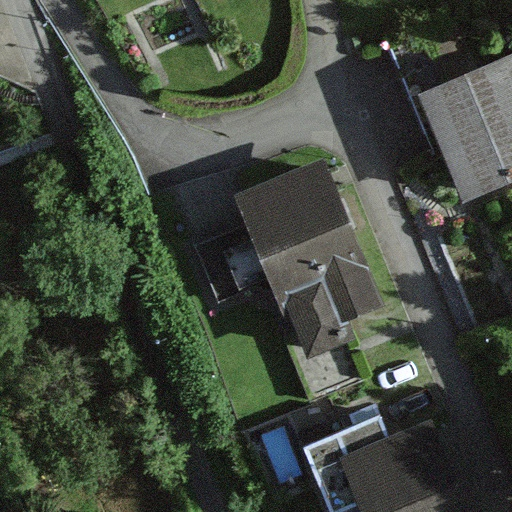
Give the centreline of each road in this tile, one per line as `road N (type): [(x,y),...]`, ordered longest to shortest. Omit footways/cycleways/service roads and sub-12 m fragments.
road 1 (residential): [(507,511),(361,141),(336,120),(301,113),(170,149),(53,0)]
road 2 (residential): [(24,0),(222,511)]
